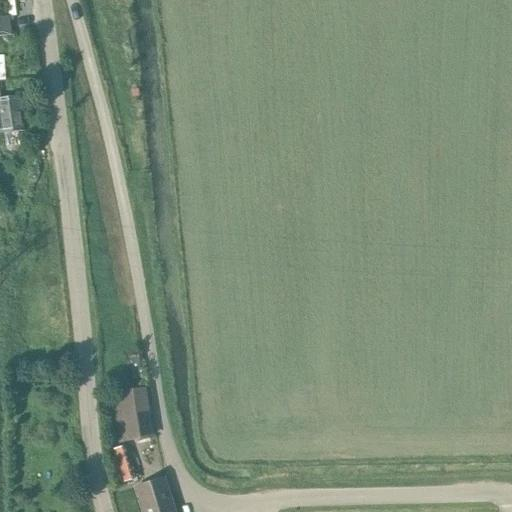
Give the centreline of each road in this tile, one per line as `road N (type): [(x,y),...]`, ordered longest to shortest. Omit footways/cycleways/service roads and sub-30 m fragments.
road 1 (unclassified): [(72,0),(125,219),(162,429),(193,511)]
road 2 (tertiary): [(43,0),(104,511)]
road 3 (unclassified): [(226,511),(315,496),(511,493)]
